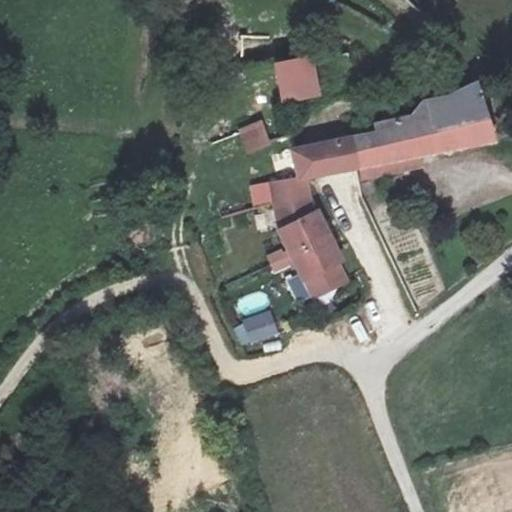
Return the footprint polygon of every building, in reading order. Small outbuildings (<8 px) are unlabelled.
[(321,94),(314,61),(281,68),(288,99),(321,94)] [(380,133),(295,151),(303,181),(358,170),(497,141),(480,86),(456,98),(428,102),(415,117),(377,123),(380,133)] [(250,153),(270,145),(261,123),(242,130),(250,153)] [(306,183),(271,186),(279,231),(312,304),(353,288),(325,212),(318,218),(306,183)] [(272,274),(289,268),(282,249),(265,255),(272,274)] [(236,298),(239,314),(269,309),(266,292),(236,298)] [(270,310),(233,324),(242,348),(279,335),(270,310)]
